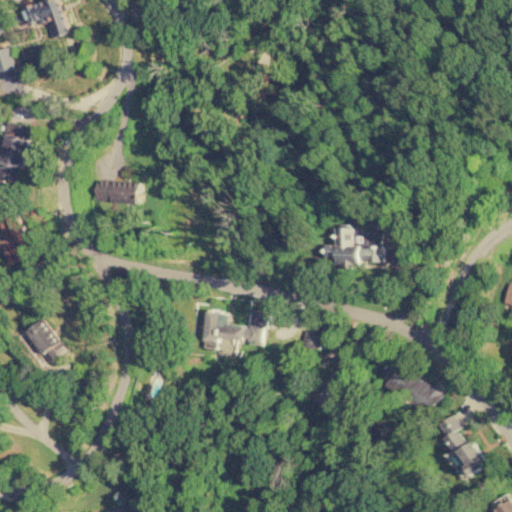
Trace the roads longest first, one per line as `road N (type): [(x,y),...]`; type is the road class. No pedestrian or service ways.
road 1 (residential): [(0,484),(55,483),(76,466),(120,393),(130,360),(129,336),(72,218),(69,186),(81,135),(119,75),(122,37),(109,0)]
road 2 (residential): [(88,251),(425,338),(511,425)]
